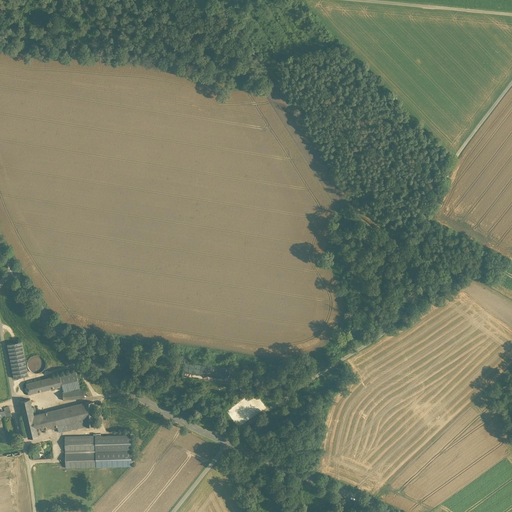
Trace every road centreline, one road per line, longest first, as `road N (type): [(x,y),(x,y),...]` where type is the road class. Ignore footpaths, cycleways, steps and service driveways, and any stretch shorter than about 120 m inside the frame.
road 1 (unclassified): [(511,82),(456,156),(388,328),(224,441)]
road 2 (secondary): [(16,271),(82,355),(176,419),(224,441)]
road 3 (unclassified): [(0,333),(35,511)]
road 4 (secondary): [(224,441),(386,511)]
